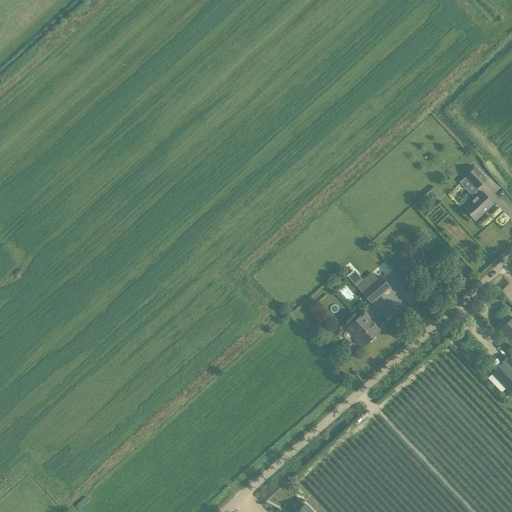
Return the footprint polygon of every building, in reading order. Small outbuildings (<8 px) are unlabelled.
[(476,188),(477,187),(485,179),(474,168),(465,176),(476,188)] [(481,192),(474,198),(463,209),(474,220),(491,203),(481,192)] [(368,287),(361,293),(370,303),(388,287),(379,277),(368,287)] [(355,287),(361,293),(368,287),(362,281),(355,287)] [(511,348),(511,347),(511,310),(509,314),(511,317),(500,329),(507,337),(503,340),(511,348)] [(355,339),(361,346),(380,330),(364,313),(350,326),(359,336),(355,339)] [(511,355),(505,362),(504,361),(491,373),(511,395),(511,355)]
